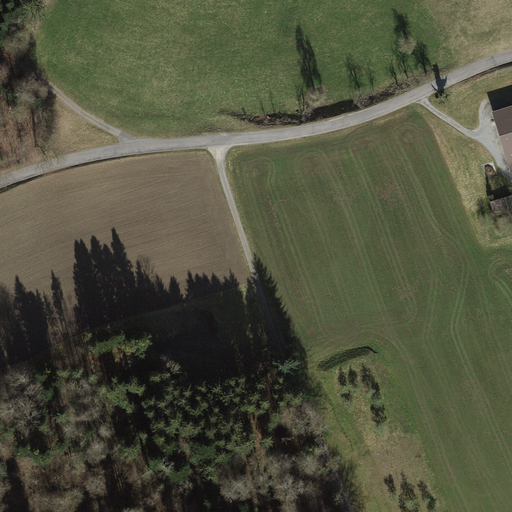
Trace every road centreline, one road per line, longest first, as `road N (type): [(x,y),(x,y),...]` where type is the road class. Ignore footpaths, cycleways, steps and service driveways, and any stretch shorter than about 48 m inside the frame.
road 1 (unclassified): [(511,56),(379,112),(284,132),(137,145),(0,187)]
road 2 (track): [(349,511),(286,370),(210,139)]
road 3 (track): [(137,145),(0,54)]
road 4 (track): [(417,96),(490,148),(511,177)]
